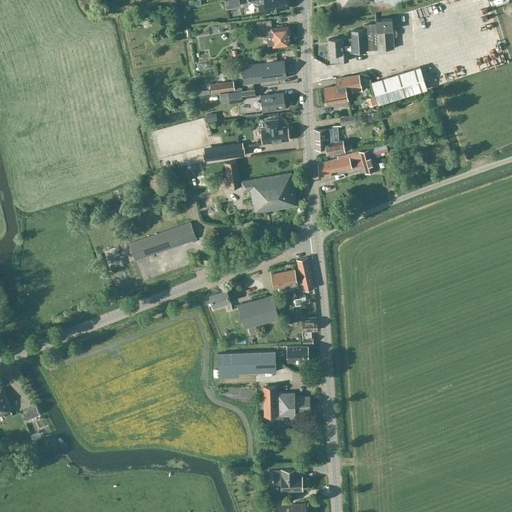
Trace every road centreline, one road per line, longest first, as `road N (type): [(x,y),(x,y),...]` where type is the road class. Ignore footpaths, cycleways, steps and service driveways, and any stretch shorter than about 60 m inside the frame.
road 1 (tertiary): [(0,361),(316,236)]
road 2 (tertiary): [(336,511),(316,236)]
road 3 (tertiary): [(316,236),(305,0)]
road 4 (unclassified): [(316,236),(511,160)]
